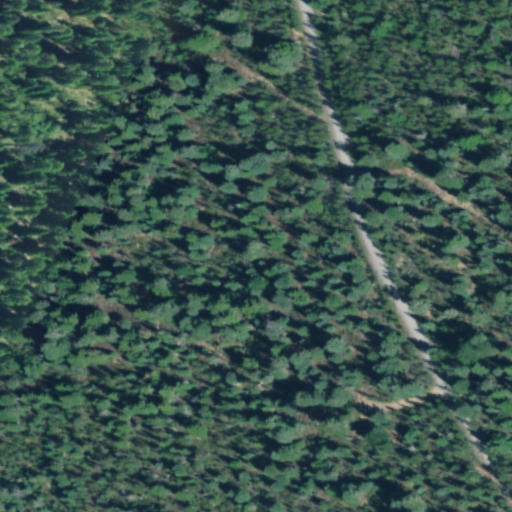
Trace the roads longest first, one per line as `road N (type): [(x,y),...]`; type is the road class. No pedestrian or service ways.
road 1 (track): [(297,0),(353,227),(511,494)]
road 2 (track): [(439,511),(447,391)]
